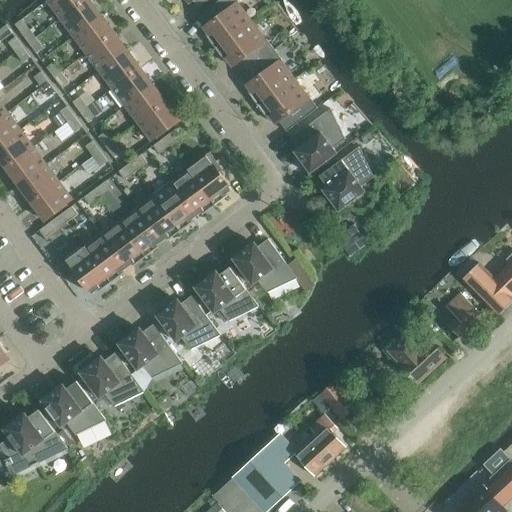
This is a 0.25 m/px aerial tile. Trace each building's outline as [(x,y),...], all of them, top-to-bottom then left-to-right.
[(47,0),(47,1),(60,18),(83,0),(47,0)] [(83,0),(60,18),(73,35),(102,13),(102,12),(100,13),(90,0),(83,0)] [(214,49),(214,50),(252,21),(238,3),(239,2),(237,0),(218,0),(200,14),(212,31),(207,34),(206,34),(205,34),(215,48),(214,49)] [(73,35),(86,53),(114,32),(101,14),(103,13),(102,13),(73,35)] [(231,57),(243,73),(274,49),(266,39),(265,40),(252,21),(214,50),(216,49),(226,62),(227,61),(231,57)] [(21,33),(28,42),(35,37),(28,27),(21,33)] [(86,53),(99,71),(129,49),(128,48),(127,49),(114,32),(86,53)] [(8,42),(15,52),(22,47),(15,37),(8,42)] [(35,37),(28,42),(36,53),(43,48),(35,37)] [(22,47),(15,52),(23,62),(30,57),(22,47)] [(99,71),(112,88),(140,67),(128,50),(129,49),(99,71)] [(257,107),(295,79),(281,61),(282,60),(274,49),(243,73),(255,88),(250,92),(249,91),(248,92),(258,105),(257,107)] [(47,67),(54,77),(61,72),(54,62),(47,67)] [(112,88),(125,105),(155,83),(154,83),(153,84),(140,67),(112,88)] [(34,77),(41,87),(48,82),(41,72),(34,77)] [(61,72),(54,77),(62,88),(69,82),(61,72)] [(295,79),(257,107),(257,108),(259,106),(269,120),(270,119),(270,118),(274,115),(286,131),(318,108),(309,97),(308,97),(295,79)] [(48,82),(41,87),(49,97),(56,92),(48,82)] [(125,105),(138,123),(166,102),(154,85),(155,84),(155,83),(125,105)] [(73,102),(80,112),(87,107),(80,97),(73,102)] [(166,102),(138,123),(151,141),(180,120),(166,102)] [(60,112),(67,122),(74,116),(67,106),(60,112)] [(87,107),(80,112),(88,122),(95,117),(87,107)] [(304,154),(300,157),(298,159),(309,174),(337,153),(333,148),(345,139),(345,137),(331,110),(330,108),(291,138),(304,154)] [(0,144),(21,129),(8,112),(0,117),(0,144)] [(74,116),(67,122),(75,132),(82,126),(74,116)] [(0,160),(5,168),(34,147),(21,129),(0,144),(0,160)] [(176,129),(165,137),(171,145),(182,137),(176,129)] [(98,137),(106,147),(113,142),(105,131),(98,137)] [(171,145),(165,137),(153,145),(159,154),(171,145)] [(85,146),(93,157),(100,151),(93,141),(85,146)] [(113,142),(106,147),(113,157),(121,152),(113,142)] [(16,186),(17,186),(47,164),(34,147),(5,168),(18,184),(16,186)] [(332,193),(328,196),(326,197),(338,212),(365,191),(361,186),(374,177),(373,176),(360,148),(359,147),(320,176),(332,193)] [(100,151),(93,157),(101,166),(108,161),(100,151)] [(190,168),(188,169),(217,207),(217,206),(216,205),(228,196),(227,195),(223,190),(228,187),(229,188),(230,187),(219,173),(223,170),(209,152),(202,157),(203,158),(191,167),(190,166),(189,167),(190,168)] [(141,154),(130,163),(136,171),(147,163),(141,154)] [(136,171),(130,163),(119,171),(125,179),(136,171)] [(19,185),(31,202),(59,181),(47,164),(17,186),(17,187),(19,185)] [(188,169),(171,182),(194,212),(199,208),(202,213),(202,214),(202,215),(215,205),(216,207),(217,207),(188,169)] [(107,180),(95,189),(101,197),(113,188),(107,180)] [(59,181),(31,202),(45,220),(73,199),(59,181)] [(171,182),(154,195),(182,233),(182,232),(181,231),(193,221),(193,220),(192,221),(188,216),(194,212),(171,182)] [(101,197),(95,189),(84,197),(90,205),(101,197)] [(154,195),(136,208),(159,238),(164,234),(168,239),(167,239),(168,240),(180,231),(181,233),(182,233),(154,195)] [(72,206),(61,214),(67,223),(78,214),(72,206)] [(136,208),(119,221),(147,258),(148,258),(146,256),(159,247),(158,246),(157,247),(154,242),(159,238),(136,208)] [(67,223),(61,214),(39,230),(47,240),(68,225),(67,223)] [(119,221),(102,234),(124,264),(129,260),(133,265),(132,265),(133,266),(145,257),(147,259),(147,258),(119,221)] [(334,232),(350,256),(360,249),(344,226),(334,232)] [(102,234),(84,246),(113,284),(112,282),(124,273),(123,272),(119,268),(124,264),(102,234)] [(251,251),(248,247),(247,245),(232,256),(253,284),(258,280),(267,293),(268,292),(296,279),(297,278),(268,239),(251,251)] [(113,284),(84,246),(83,247),(82,246),(81,247),(82,249),(70,258),(69,256),(62,262),(75,280),(79,277),(90,291),(91,290),(90,289),(95,286),(98,290),(98,291),(98,292),(111,283),(112,285),(113,284)] [(452,269),(463,280),(498,316),(511,301),(511,296),(511,254),(507,259),(511,263),(495,278),(480,263),(476,267),(468,259),(452,269)] [(213,279),(210,275),(209,274),(194,285),(214,313),(220,309),(229,321),(230,320),(258,307),(259,306),(230,267),(213,279)] [(446,307),(457,317),(449,325),(460,336),(482,315),(461,293),(446,307)] [(175,308),(172,304),(171,302),(156,313),(176,341),(182,337),(191,350),(192,349),(220,335),(221,335),(192,295),(175,308)] [(137,336),(134,332),(133,330),(117,342),(138,370),(143,366),(153,378),(154,377),(182,364),(183,363),(153,324),(137,336)] [(382,350),(394,363),(398,359),(403,365),(402,366),(417,382),(445,357),(430,341),(419,350),(406,335),(399,342),(395,338),(382,350)] [(99,365),(96,361),(94,359),(79,370),(100,398),(105,394),(114,406),(115,406),(143,392),(144,391),(115,352),(99,365)] [(60,393),(57,389),(56,387),(41,399),(62,426),(67,422),(76,435),(77,434),(105,421),(106,420),(77,381),(60,393)] [(328,401),(341,416),(353,405),(339,390),(328,401)] [(32,466),(39,463),(39,462),(67,449),(68,448),(39,409),(22,422),(18,416),(3,427),(10,437),(0,444),(7,459),(5,460),(8,465),(10,464),(15,474),(32,466)] [(318,437),(297,457),(314,476),(346,446),(333,432),(338,428),(325,414),(310,428),(318,437)] [(280,434),(233,477),(264,511),(266,511),(301,480),(284,462),(296,451),(280,434)] [(484,486),(455,511),(505,511),(507,511),(502,506),(511,496),(511,460),(504,452),(501,449),(501,448),(483,464),(484,465),(489,470),(490,470),(495,475),(492,478),(494,479),(485,487),(484,486)] [(207,511),(226,511),(218,503),(207,511)]
